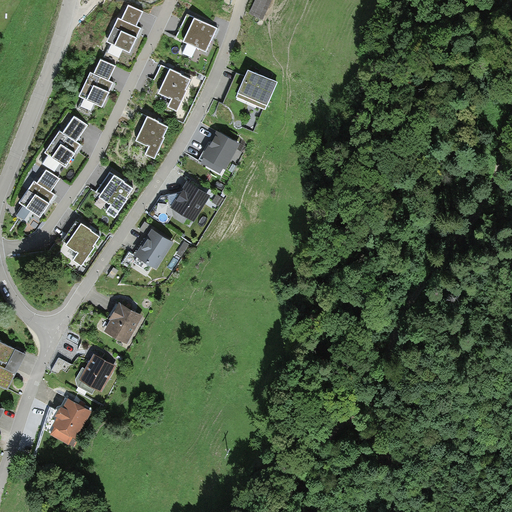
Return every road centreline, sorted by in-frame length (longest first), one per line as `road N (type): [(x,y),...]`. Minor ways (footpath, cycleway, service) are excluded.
road 1 (residential): [(242,0),(207,97),(55,333)]
road 2 (residential): [(0,247),(34,242),(49,230),(101,147),(170,4)]
road 3 (track): [(314,457),(368,386),(446,248),(487,203)]
road 4 (residential): [(0,195),(70,0)]
road 5 (residential): [(55,333),(0,484)]
